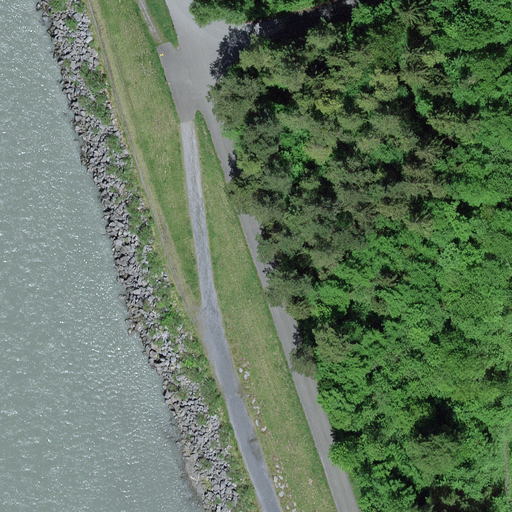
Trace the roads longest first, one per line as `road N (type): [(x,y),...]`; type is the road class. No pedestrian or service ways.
road 1 (unclassified): [(175,0),(348,511)]
road 2 (track): [(195,52),(167,61),(186,121),(215,345),(269,511)]
road 3 (track): [(215,345),(183,287),(92,0)]
